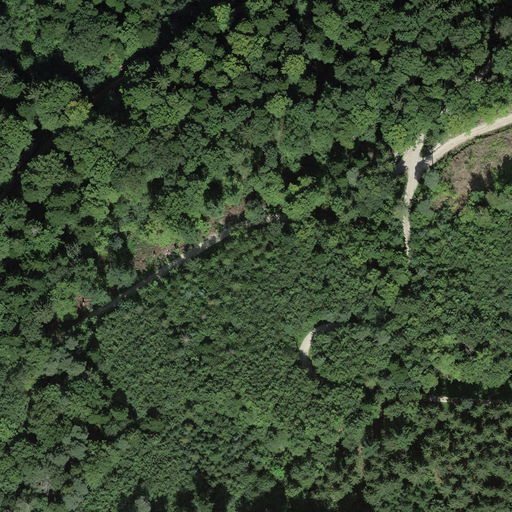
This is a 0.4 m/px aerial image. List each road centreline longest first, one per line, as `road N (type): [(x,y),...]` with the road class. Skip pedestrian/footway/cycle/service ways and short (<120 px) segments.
road 1 (track): [(0,391),(49,344),(208,240),(266,217),(349,229),(368,216),(386,176),(411,166)]
road 2 (track): [(511,405),(338,389),(304,367),(311,335),(379,321),(404,301),(411,166)]
road 3 (track): [(0,197),(106,87),(249,0)]
road 4 (track): [(302,354),(255,353),(216,377),(69,511)]
road 5 (track): [(411,166),(427,131),(511,50)]
